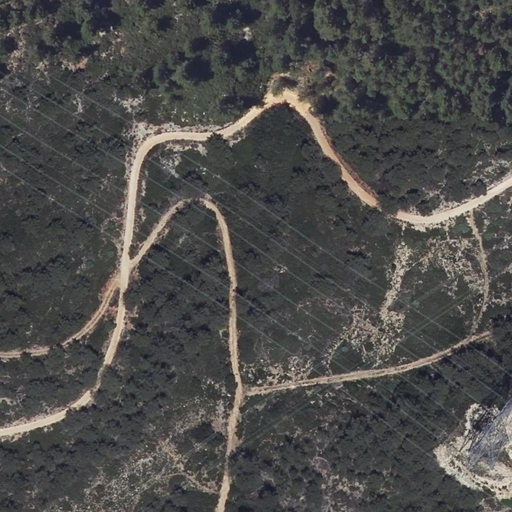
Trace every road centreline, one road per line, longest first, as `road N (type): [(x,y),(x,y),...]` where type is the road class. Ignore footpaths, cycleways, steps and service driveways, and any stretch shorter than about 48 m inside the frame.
road 1 (track): [(0,433),(33,428),(100,393),(126,311),(144,154),(158,139),(221,137),(281,97),(300,101),(356,186),(406,224),(450,217),(511,184)]
road 2 (track): [(219,511),(240,392),(228,240),(213,206),(183,211),(150,258),(117,276),(81,339),(0,351)]
road 3 (track): [(240,392),(402,366),(511,320)]
